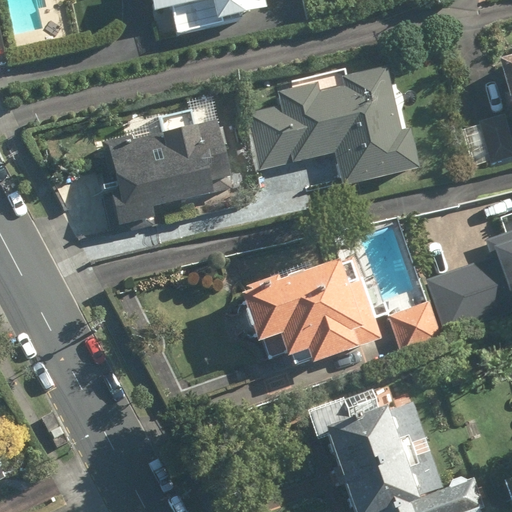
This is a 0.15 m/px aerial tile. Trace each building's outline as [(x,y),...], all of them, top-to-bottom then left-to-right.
[(133,0),(139,25),(167,18),(171,38),(256,19),(251,0),(133,0)] [(486,168),(511,159),(511,63),(492,70),(507,117),(474,128),(486,168)] [(378,77),(267,97),(270,115),(247,119),(257,171),(329,158),(335,190),(410,177),(402,135),(389,138),(378,77)] [(186,134),(184,123),(160,128),(162,139),(90,156),(108,234),(143,226),(140,216),(199,202),(197,192),(220,187),(207,129),(186,134)] [(486,263),(423,284),(441,338),(511,313),(511,204),(511,205),(511,216),(495,222),(500,238),(480,244),(486,263)] [(353,292),(329,299),(322,273),(227,300),(243,355),(267,348),(273,366),(292,361),(295,372),(339,360),(339,357),(369,348),(353,292)] [(421,306),(385,321),(399,355),(435,340),(421,306)] [(367,392),(299,419),(336,511),(474,511),(463,483),(435,494),(402,410),(378,419),(367,392)] [(0,461),(0,483),(8,480),(0,461)]
